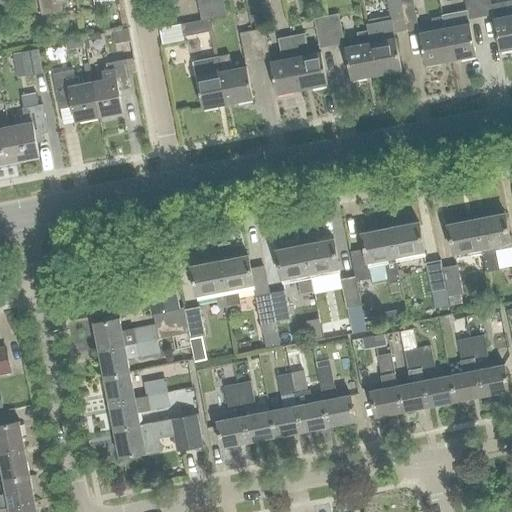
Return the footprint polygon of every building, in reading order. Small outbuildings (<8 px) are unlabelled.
[(38,0),(42,15),(61,11),(60,4),(63,3),(62,0),(38,0)] [(196,0),(198,8),(223,4),(222,0),(196,0)] [(387,0),(394,34),(406,32),(400,0),(387,0)] [(400,0),(406,32),(417,29),(411,0),(400,0)] [(464,0),(468,19),(480,16),(477,0),(464,0)] [(477,0),(480,16),(480,17),(492,15),(489,0),(477,0)] [(508,16),(493,19),(499,52),(511,49),(511,1),(506,2),(508,16)] [(200,20),(210,19),(210,18),(225,15),(223,4),(198,8),(200,20)] [(325,17),(331,46),(343,44),(338,15),(325,17)] [(442,17),(450,61),(475,56),(468,23),(454,26),(452,15),(442,17)] [(320,48),(331,46),(325,17),(315,19),(320,48)] [(450,61),(442,17),(431,19),(433,30),(418,33),(425,66),(450,61)] [(181,24),(184,36),(212,31),(210,19),(200,20),(181,24)] [(366,25),(367,31),(376,75),(401,70),(395,38),(394,34),(391,20),(366,25)] [(251,31),(257,60),(269,58),(263,29),(251,31)] [(246,63),(257,60),(251,31),(240,34),(246,63)] [(376,75),(367,31),(357,33),(359,45),(344,48),(351,80),(376,75)] [(304,34),(291,36),(301,90),(327,85),(320,52),(308,55),(304,34)] [(276,95),(301,90),(291,36),(278,39),(282,60),(270,62),(276,95)] [(65,41),(67,51),(84,48),(82,38),(65,41)] [(43,74),(39,49),(21,52),(25,77),(43,74)] [(252,100),(246,67),(231,70),(228,55),(218,57),(227,105),(252,100)] [(193,62),(196,78),(202,109),(227,105),(218,57),(193,62)] [(105,79),(92,82),(99,117),(123,112),(118,91),(132,88),(126,60),(106,64),(107,71),(103,72),(105,79)] [(75,122),(99,117),(92,82),(80,84),(79,77),(74,78),(73,70),(53,74),(60,109),(72,107),(75,122)] [(22,125),(9,127),(16,162),(40,157),(37,143),(43,141),(41,134),(48,133),(43,105),(39,106),(36,93),(21,96),(24,109),(23,109),(24,116),(20,117),(22,125)] [(0,164),(16,162),(9,127),(0,128),(0,164)] [(504,213),(476,219),(482,252),(485,272),(499,270),(495,250),(510,247),(509,243),(510,243),(504,213)] [(482,252),(476,219),(447,224),(453,253),(455,253),(455,257),(482,252)] [(418,223),(390,228),(397,262),(423,256),(422,252),(424,251),(418,223)] [(349,253),(354,278),(355,283),(371,279),(369,267),(385,264),(389,284),(400,281),(397,262),(390,228),(360,234),(364,250),(349,253)] [(334,239),(305,244),(311,278),(339,272),(339,268),(340,268),(334,239)] [(305,244),(276,250),(281,279),(282,279),(284,285),(284,283),(298,280),(301,293),(314,291),(311,278),(305,244)] [(218,262),(227,307),(240,304),(238,292),(253,289),(252,285),(253,285),(248,256),(218,262)] [(431,291),(446,288),(442,268),(441,260),(426,263),(431,291)] [(227,307),(218,262),(189,268),(195,296),(196,296),(197,300),(216,297),(218,309),(227,307)] [(442,268),(446,288),(447,296),(448,296),(460,293),(463,293),(457,265),(442,268)] [(359,306),(355,283),(354,278),(340,280),(345,309),(359,306)] [(152,314),(180,309),(174,281),(146,287),(152,314)] [(446,288),(431,291),(435,308),(449,305),(447,296),(446,288)] [(284,290),(269,294),(275,322),(290,319),(284,290)] [(460,293),(448,296),(450,306),(462,304),(460,293)] [(269,294),(255,296),(262,333),(277,330),(275,322),(269,294)] [(359,306),(345,309),(350,333),(364,330),(359,306)] [(200,308),(185,310),(189,339),(202,337),(204,336),(200,308)] [(407,320),(405,308),(383,312),(385,324),(407,320)] [(93,325),(98,352),(124,347),(136,345),(134,331),(122,333),(119,320),(93,325)] [(136,345),(156,341),(154,327),(134,331),(136,345)] [(364,339),(366,351),(388,346),(386,335),(364,339)] [(482,337),(469,339),(473,359),(485,357),(482,337)] [(459,362),(473,359),(469,339),(456,342),(459,362)] [(156,341),(136,345),(138,357),(158,353),(156,341)] [(98,352),(103,378),(129,374),(127,359),(138,357),(136,345),(124,347),(98,352)] [(433,367),(429,347),(416,350),(420,370),(433,367)] [(0,375),(10,374),(5,348),(0,348),(0,375)] [(409,385),(397,387),(396,387),(401,413),(427,407),(422,382),(419,370),(420,370),(416,350),(403,353),(409,385)] [(392,356),(378,358),(381,378),(382,378),(384,390),(368,393),(373,418),(401,413),(396,387),(397,387),(395,376),(392,356)] [(463,374),(449,377),(454,402),(480,397),(475,371),(473,359),(460,362),(463,374)] [(506,391),(501,366),(475,371),(480,397),(506,391)] [(320,390),(322,402),(327,428),(353,423),(347,397),(337,399),(335,385),(333,386),(330,367),(316,369),(320,390)] [(210,371),(198,373),(201,390),(213,388),(210,371)] [(327,428),(322,402),(312,403),(310,389),(306,390),(303,372),(289,374),(293,395),(295,407),(301,433),(327,428)] [(103,378),(108,405),(134,400),(129,374),(103,378)] [(280,397),(293,395),(289,374),(277,376),(280,397)] [(454,402),(449,377),(422,382),(427,407),(454,402)] [(146,398),(167,394),(164,380),(143,384),(146,398)] [(248,383),(236,386),(240,406),(253,403),(248,383)] [(227,409),(240,406),(236,386),(223,389),(227,409)] [(167,394),(146,398),(149,410),(169,406),(167,394)] [(282,409),(269,412),(274,438),(301,433),(295,407),(293,395),(280,397),(282,409)] [(108,405),(113,431),(139,426),(137,412),(149,410),(146,398),(134,400),(108,405)] [(247,444),(274,438),(269,412),(242,417),(247,444)] [(139,426),(113,431),(119,458),(157,451),(155,438),(179,433),(182,451),(201,447),(195,416),(139,426)] [(247,444),(242,417),(215,423),(220,449),(247,444)] [(0,453),(27,448),(22,421),(0,425),(0,453)] [(0,467),(3,467),(5,480),(32,475),(27,448),(0,453),(0,467)] [(32,475),(5,480),(8,493),(0,494),(0,508),(37,501),(32,475)] [(0,511),(39,511),(37,501),(0,508),(0,511)]
